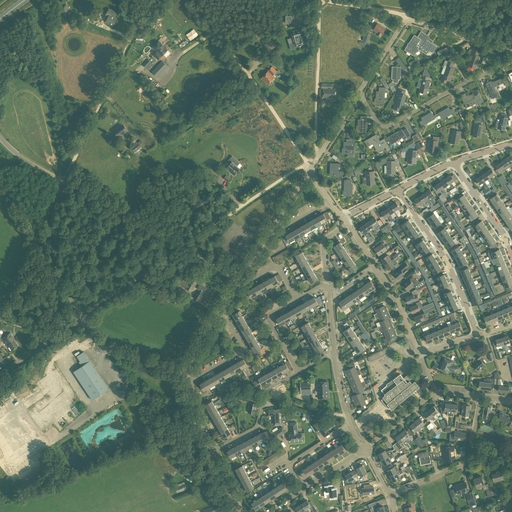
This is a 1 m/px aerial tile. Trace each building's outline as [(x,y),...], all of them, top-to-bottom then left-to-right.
[(80,14),(92,13),(91,5),(79,6),(80,14)] [(116,12),(109,8),(105,15),(108,16),(105,22),(113,26),(117,19),(114,18),(115,16),(114,16),(116,12)] [(294,23),(294,14),(284,14),(284,22),(294,23)] [(382,35),(385,28),(377,24),(373,30),(378,32),(376,35),(380,37),(381,35),(382,35)] [(295,46),(304,44),(301,31),(292,34),(295,46)] [(368,43),(371,34),(365,32),(363,41),(368,43)] [(418,48),(423,40),(421,39),(421,40),(414,36),(406,49),(412,53),(411,54),(414,55),(414,54),(419,51),(418,49),(418,48)] [(418,48),(418,49),(419,47),(421,49),(420,50),(426,54),(429,50),(432,52),(436,47),(424,39),(423,40),(418,48)] [(153,48),(157,52),(153,56),(158,60),(161,56),(162,56),(168,50),(159,41),(153,48)] [(475,69),(480,57),(478,56),(480,50),(473,48),(471,54),(472,54),(468,66),(475,69)] [(402,70),(406,68),(399,57),(395,60),(402,70)] [(148,60),(143,65),(146,68),(151,62),(148,59),(148,60)] [(420,62),(418,59),(409,63),(411,67),(420,62)] [(158,78),(169,67),(162,61),(152,72),(158,78)] [(450,81),(454,69),(452,68),(454,63),(448,61),(445,69),(446,70),(443,78),(442,78),(440,81),(446,83),(447,80),(450,81)] [(271,81),(275,77),(273,75),(277,71),(272,66),(268,71),(261,78),(268,85),(268,84),(269,85),(271,85),(273,83),(273,82),(271,81)] [(400,79),(400,76),(400,70),(400,68),(395,67),(395,70),(392,70),(392,79),(393,79),(393,81),(393,82),(394,83),(396,83),(398,82),(398,81),(398,79),(400,79)] [(427,94),(430,82),(427,81),(428,77),(423,76),(422,80),(423,80),(419,92),(427,94)] [(387,89),(389,88),(382,78),(380,79),(387,89)] [(494,87),(504,82),(502,78),(492,83),(491,81),(486,84),(493,99),(500,96),(498,92),(496,92),(494,87)] [(385,92),(385,88),(380,88),(379,94),(376,94),(376,98),(375,98),(375,99),(375,102),(375,103),(376,103),(384,103),(384,92),(385,92)] [(335,98),(335,89),(324,89),(323,98),(335,98)] [(403,108),(406,95),(404,95),(405,91),(399,90),(398,93),(399,93),(395,106),(394,110),(399,111),(400,107),(403,108)] [(484,103),(478,90),(472,92),(473,95),(470,96),(470,95),(467,96),(466,93),(460,95),(464,103),(466,108),(477,103),(478,105),(484,103)] [(439,113),(436,115),(437,117),(440,115),(442,119),(452,114),(452,115),(456,113),(453,108),(450,110),(449,107),(439,113)] [(423,127),(435,120),(431,113),(419,120),(423,127)] [(505,130),(508,118),(500,116),(499,121),(497,121),(495,127),(498,128),(497,128),(505,130)] [(366,132),(366,120),(358,120),(358,131),(366,132)] [(119,137),(128,130),(122,123),(113,130),(119,137)] [(480,138),(483,125),(475,124),(473,136),(480,138)] [(458,144),(460,132),(453,131),(451,143),(458,144)] [(384,138),(391,149),(391,150),(394,148),(391,143),(403,137),(404,139),(407,138),(403,132),(399,134),(397,132),(387,138),(387,137),(384,138)] [(391,149),(384,138),(380,141),(376,135),(365,141),(368,146),(373,144),(377,152),(385,147),(387,151),(391,149)] [(436,153),(438,141),(429,140),(428,152),(436,153)] [(137,155),(143,150),(136,141),(133,144),(134,145),(131,147),(137,155)] [(352,153),(352,142),(347,142),(347,145),(344,145),(344,154),(348,154),(348,157),(353,157),(353,153),(352,153)] [(415,163),(417,151),(409,150),(408,163),(415,163)] [(233,177),(240,169),(237,166),(240,163),(232,156),(228,161),(229,162),(228,163),(230,164),(225,170),(233,177)] [(505,170),(510,167),(505,159),(500,163),(504,168),(505,170)] [(504,171),(505,170),(504,168),(500,163),(498,164),(497,162),(495,164),(499,171),(502,169),(504,171)] [(375,172),(381,169),(378,163),(372,166),(375,172)] [(341,171),(338,171),(338,167),(341,167),(341,164),(331,164),(330,175),(334,175),(334,178),(339,178),(344,175),(341,171)] [(489,178),(494,175),(491,169),(485,173),(489,178)] [(366,172),(366,180),(363,180),(363,183),(364,184),(367,184),(367,185),(368,186),(370,186),(371,185),(374,184),(373,172),(366,172)] [(498,190),(489,178),(485,173),(481,176),(485,181),(487,180),(491,185),(493,188),(491,190),(493,193),(498,190)] [(445,179),(449,184),(451,188),(454,186),(451,183),(454,181),(450,175),(445,179)] [(491,191),(485,181),(481,176),(476,179),(479,185),(482,183),(485,187),(484,187),(486,191),(484,192),(486,195),(491,191)] [(444,188),(449,184),(445,179),(440,182),(444,188)] [(352,196),(352,184),(351,184),(351,181),(345,180),(344,191),(343,191),(343,195),(344,195),(344,196),(352,196)] [(447,192),(444,188),(440,182),(435,186),(439,191),(442,189),(445,194),(447,192)] [(506,193),(508,191),(504,184),(500,187),(502,191),(504,189),(506,193)] [(424,193),(432,204),(435,202),(433,199),(436,198),(430,189),(424,193)] [(430,206),(432,204),(424,193),(419,197),(425,205),(428,203),(430,206)] [(493,204),(500,199),(497,194),(489,199),(493,204)] [(460,205),(467,200),(463,195),(456,200),(460,205)] [(194,211),(207,202),(204,197),(191,207),(194,211)] [(426,206),(425,205),(419,197),(414,200),(418,206),(421,204),(423,208),(426,206)] [(497,209),(504,204),(500,199),(493,204),(497,209)] [(464,210),(471,205),(467,200),(460,205),(464,210)] [(396,202),(391,206),(394,211),(395,211),(399,217),(396,219),(397,221),(403,217),(401,215),(399,213),(400,213),(398,209),(400,208),(396,202)] [(500,215),(508,210),(510,208),(508,206),(506,207),(504,204),(497,209),(500,215)] [(467,215),(474,210),(471,205),(464,210),(467,215)] [(390,215),(394,211),(391,206),(386,210),(390,215)] [(385,218),(390,215),(386,210),(381,213),(385,218)] [(474,210),(467,215),(471,221),(478,216),(474,210)] [(504,220),(511,215),(508,210),(500,215),(504,220)] [(427,218),(430,223),(438,218),(434,212),(427,218)] [(322,223),(327,220),(323,214),(318,217),(322,223)] [(312,220),(316,227),(322,223),(318,217),(312,220)] [(375,229),(377,231),(380,229),(378,227),(380,226),(375,217),(369,221),(373,226),(375,229),(375,228),(375,229)] [(438,218),(430,223),(434,228),(441,223),(438,218)] [(307,223),(311,230),(316,227),(312,220),(307,223)] [(405,230),(412,225),(408,220),(401,225),(405,230)] [(478,231),(485,226),(481,220),(474,225),(478,231)] [(368,230),(373,226),(369,221),(364,225),(368,230)] [(310,230),(311,230),(307,223),(302,226),(305,233),(310,230)] [(360,228),(363,233),(368,230),(364,225),(360,228)] [(415,230),(412,225),(405,230),(408,235),(415,230)] [(305,233),(302,226),(296,229),(300,236),(301,236),(305,233)] [(481,236),(489,231),(485,226),(478,231),(481,236)] [(444,227),(437,233),(441,238),(448,233),(444,227)] [(300,236),(296,229),(291,233),(294,239),(295,239),(300,236)] [(412,240),(419,235),(415,230),(408,235),(412,240)] [(463,242),(466,239),(465,236),(461,231),(458,232),(462,238),(460,239),(461,242),(463,242)] [(485,241),(492,236),(489,231),(481,236),(485,241)] [(294,239),(291,233),(285,236),(289,242),(294,239)] [(448,233),(441,238),(444,243),(452,238),(448,233)] [(492,236),(485,241),(489,247),(491,249),(497,247),(495,242),(496,242),(492,236)] [(452,238),(444,243),(448,248),(455,243),(452,238)] [(378,255),(387,249),(383,243),(385,242),(382,239),(376,243),(378,246),(375,249),(379,254),(378,255)] [(469,249),(471,248),(469,243),(466,239),(463,242),(464,245),(466,244),(469,249)] [(426,245),(422,240),(415,245),(419,250),(426,245)] [(337,252),(343,248),(340,242),(334,246),(337,252)] [(429,251),(426,245),(419,250),(423,255),(429,251)] [(459,246),(451,250),(454,256),(462,252),(459,246)] [(341,257),(347,253),(343,248),(337,252),(341,257)] [(493,258),(502,255),(499,249),(491,252),(493,258)] [(394,259),(398,256),(403,253),(401,251),(392,256),(394,259)] [(299,261),(305,257),(302,252),(295,256),(299,261)] [(462,252),(454,256),(457,261),(465,257),(462,252)] [(344,262),(350,258),(347,253),(341,257),(344,262)] [(432,254),(424,258),(428,264),(435,259),(432,254)] [(385,265),(391,260),(388,255),(381,259),(385,265)] [(496,264),(504,261),(502,255),(493,258),(496,264)] [(302,267),(308,263),(305,257),(299,261),(302,267)] [(465,257),(457,261),(460,267),(468,263),(465,257)] [(348,267),(354,263),(350,258),(344,262),(348,267)] [(435,259),(428,264),(431,269),(439,264),(435,259)] [(391,260),(385,265),(388,270),(395,266),(391,260)] [(498,270),(506,267),(504,261),(496,264),(498,270)] [(305,272),(311,268),(308,263),(302,267),(305,272)] [(354,263),(348,267),(351,273),(358,268),(354,263)] [(398,280),(404,274),(404,273),(403,272),(409,266),(406,263),(400,269),(394,275),(398,280)] [(439,264),(431,269),(434,274),(442,270),(439,264)] [(501,276),(509,273),(506,267),(498,270),(501,276)] [(308,277),(314,274),(311,268),(305,272),(308,277)] [(470,273),(468,268),(460,271),(463,276),(470,273)] [(473,279),(470,273),(463,276),(465,282),(473,279)] [(503,282),(511,279),(509,273),(501,276),(503,282)] [(192,291),(200,278),(193,274),(188,284),(180,279),(178,283),(192,291)] [(314,274),(308,277),(311,283),(317,279),(314,274)] [(439,283),(446,280),(443,274),(436,277),(438,283),(439,283)] [(269,279),(273,286),(278,282),(275,276),(269,279)] [(423,279),(419,282),(416,279),(415,280),(413,277),(409,279),(403,285),(407,290),(413,285),(415,287),(417,289),(425,284),(423,279)] [(267,289),(273,286),(269,279),(264,282),(267,289)] [(475,285),(473,279),(465,282),(467,288),(475,285)] [(511,280),(511,279),(503,282),(507,292),(511,289),(511,280)] [(441,289),(448,286),(446,280),(439,283),(438,283),(440,289),(441,289)] [(365,285),(370,292),(375,288),(370,281),(365,285)] [(262,292),(267,289),(264,282),(258,285),(262,292)] [(204,304),(211,291),(200,284),(197,289),(201,291),(196,299),(204,304)] [(418,293),(427,287),(425,284),(422,286),(416,290),(418,293)] [(256,295),(262,292),(258,285),(253,288),(256,295)] [(365,296),(370,292),(365,285),(360,288),(365,296)] [(477,290),(475,285),(467,288),(470,294),(477,290)] [(251,298),(256,295),(253,288),(247,291),(251,298)] [(359,299),(365,296),(360,288),(355,292),(359,299)] [(480,296),(477,290),(470,294),(472,299),(480,296)] [(446,300),(453,297),(451,291),(443,294),(445,300),(446,300)] [(354,303),(359,299),(355,292),(349,295),(354,303)] [(349,306),(354,303),(349,295),(344,299),(349,306)] [(417,297),(416,295),(413,296),(413,295),(405,298),(408,304),(415,300),(416,301),(418,300),(417,297)] [(482,302),(480,296),(472,299),(475,305),(482,302)] [(309,300),(312,307),(318,304),(314,297),(309,300)] [(448,306),(455,303),(453,297),(446,300),(445,300),(448,306)] [(344,299),(339,303),(344,310),(349,306),(344,299)] [(307,310),(312,307),(309,300),(303,303),(307,310)] [(423,308),(420,301),(416,303),(417,305),(410,308),(412,313),(419,310),(419,309),(423,308)] [(302,313),(307,310),(303,303),(298,307),(302,313)] [(455,303),(448,306),(450,312),(458,308),(455,303)] [(375,317),(388,311),(386,308),(385,308),(384,306),(380,307),(379,305),(373,307),(374,309),(375,310),(377,313),(374,315),(375,317)] [(296,316),(302,313),(298,307),(292,310),(296,316)] [(504,317),(509,315),(506,308),(501,311),(504,317)] [(291,319),(296,316),(292,310),(287,313),(291,319)] [(236,320),(242,316),(239,311),(233,315),(236,320)] [(388,318),(389,318),(388,315),(389,315),(388,311),(375,317),(376,319),(379,318),(380,322),(388,318)] [(498,320),(504,317),(501,311),(495,313),(498,320)] [(285,322),(291,319),(287,313),(282,316),(285,322)] [(425,313),(422,314),(421,314),(414,317),(416,323),(423,320),(424,321),(428,320),(425,313)] [(492,322),(498,320),(495,313),(489,315),(492,322)] [(486,325),(492,322),(489,315),(484,318),(486,325)] [(239,326),(246,322),(242,316),(236,320),(239,326)] [(280,326),(285,322),(282,316),(276,319),(280,326)] [(389,321),(388,318),(380,322),(379,322),(380,326),(377,327),(378,330),(391,324),(390,320),(389,321)] [(454,325),(454,324),(453,324),(452,321),(450,322),(451,325),(448,327),(451,333),(456,331),(454,325)] [(242,331),(249,327),(246,322),(239,326),(242,331)] [(305,332),(311,328),(308,322),(302,326),(305,332)] [(454,325),(456,331),(462,329),(459,322),(454,324),(454,325)] [(384,334),(393,330),(392,328),(393,327),(391,324),(378,330),(379,332),(382,330),(384,334)] [(347,337),(354,332),(350,326),(343,331),(347,337)] [(245,336),(252,332),(249,327),(242,331),(245,336)] [(445,336),(451,333),(448,327),(442,329),(445,336)] [(308,337),(314,333),(311,328),(305,332),(308,337)] [(439,338),(445,336),(442,329),(436,331),(439,338)] [(393,330),(384,334),(386,338),(383,339),(385,344),(391,342),(389,339),(397,336),(395,332),(394,332),(393,330)] [(433,340),(439,338),(436,331),(431,334),(433,340)] [(248,342),(255,338),(252,332),(245,336),(248,342)] [(350,342),(357,337),(354,332),(347,337),(350,342)] [(6,335),(15,348),(18,346),(14,340),(9,333),(6,335)] [(311,342),(317,339),(314,333),(308,337),(311,342)] [(428,343),(433,340),(431,334),(425,336),(428,343)] [(12,350),(15,348),(6,335),(2,338),(7,346),(8,345),(12,350)] [(501,338),(506,351),(508,350),(507,346),(510,345),(507,336),(501,338)] [(354,347),(361,342),(357,337),(350,342),(354,347)] [(251,347),(258,343),(255,338),(248,342),(251,347)] [(503,352),(506,351),(501,338),(495,340),(497,346),(501,345),(501,346),(502,347),(503,352)] [(314,348),(321,344),(317,339),(311,342),(314,348)] [(361,342),(354,347),(357,353),(365,348),(361,342)] [(258,343),(251,347),(255,352),(256,351),(259,350),(261,349),(258,343)] [(321,344),(314,348),(317,353),(324,350),(321,344)] [(370,362),(389,352),(387,347),(367,358),(370,362)] [(72,370),(90,400),(107,389),(83,351),(75,356),(81,365),(72,370)] [(477,370),(486,363),(483,360),(484,359),(482,357),(484,355),(482,352),(476,357),(479,360),(473,365),(477,370)] [(455,373),(457,367),(452,365),(453,362),(443,358),(438,368),(448,373),(450,370),(455,373)] [(238,362),(242,369),(247,366),(243,359),(238,362)] [(236,372),(242,369),(238,362),(232,365),(236,372)] [(280,366),(284,373),(289,370),(285,363),(280,366)] [(347,377),(361,372),(360,369),(357,371),(354,367),(355,366),(354,364),(348,366),(349,369),(345,371),(346,373),(345,373),(347,377)] [(231,375),(236,372),(232,365),(227,369),(231,375)] [(278,376),(284,373),(280,366),(275,370),(278,376)] [(225,378),(231,375),(227,369),(222,372),(225,378)] [(273,379),(278,376),(275,370),(269,373),(273,379)] [(220,381),(225,378),(222,372),(216,375),(220,381)] [(350,383),(360,379),(358,375),(361,374),(361,372),(347,377),(348,381),(349,380),(350,383)] [(267,382),(273,379),(269,373),(264,376),(267,382)] [(387,385),(381,390),(384,394),(385,395),(383,397),(383,398),(381,400),(388,409),(390,407),(391,409),(419,386),(415,381),(413,382),(407,375),(404,378),(400,374),(388,383),(390,384),(388,386),(387,385)] [(214,385),(220,381),(216,375),(211,378),(214,385)] [(262,385),(267,382),(264,376),(258,379),(262,385)] [(209,388),(214,385),(211,378),(205,381),(209,388)] [(491,383),(492,379),(487,378),(487,379),(484,379),(484,382),(479,382),(479,389),(491,390),(491,383)] [(256,388),(262,385),(258,379),(252,383),(256,388)] [(352,389),(365,384),(364,381),(361,383),(360,379),(350,383),(351,385),(350,385),(352,389)] [(204,391),(209,388),(205,381),(200,384),(204,391)] [(301,395),(311,394),(310,382),(300,383),(301,395)] [(318,398),(328,398),(327,382),(317,382),(318,398)] [(352,396),(365,391),(363,387),(366,386),(365,384),(352,389),(353,393),(354,392),(355,395),(352,396)] [(353,403),(367,397),(366,395),(363,396),(361,392),(365,391),(352,396),(353,398),(352,399),(353,403)] [(367,397),(353,403),(355,406),(356,406),(357,408),(358,411),(364,408),(363,406),(366,405),(365,401),(368,399),(367,397)] [(208,410),(215,406),(212,401),(205,405),(208,410)] [(255,414),(257,404),(250,403),(248,413),(255,414)] [(450,416),(452,404),(443,403),(443,407),(445,407),(444,410),(448,411),(447,416),(450,416)] [(436,419),(438,417),(435,414),(438,412),(436,409),(437,408),(435,405),(434,406),(433,406),(428,410),(433,416),(436,419)] [(469,416),(470,406),(463,405),(462,415),(469,416)] [(211,416),(218,412),(215,406),(208,410),(211,416)] [(494,417),(495,415),(492,414),(493,411),(491,411),(491,407),(484,406),(482,417),(489,419),(490,417),(494,417)] [(269,416),(273,415),(274,425),(282,425),(281,414),(280,409),(268,409),(269,416)] [(369,411),(368,409),(361,415),(363,417),(370,411),(369,411)] [(428,410),(423,414),(428,420),(431,418),(433,421),(436,419),(433,416),(428,410)] [(214,421),(221,417),(218,412),(211,416),(214,421)] [(504,424),(508,415),(501,412),(497,421),(504,424)] [(218,426),(224,423),(221,417),(214,421),(218,426)] [(420,428),(425,424),(419,418),(414,422),(420,428)] [(329,430),(322,420),(316,424),(315,423),(311,425),(315,431),(319,429),(322,434),(329,430)] [(298,433),(297,422),(289,423),(291,434),(289,434),(290,443),(302,441),(302,433),(298,433)] [(422,431),(420,428),(414,422),(409,425),(415,432),(417,430),(419,433),(422,431)] [(221,432),(227,428),(224,423),(218,426),(221,432)] [(488,433),(491,427),(490,427),(487,425),(481,423),(479,429),(488,433)] [(498,436),(500,431),(491,427),(488,433),(498,436)] [(227,428),(221,432),(224,437),(230,434),(227,428)] [(407,442),(409,441),(407,438),(410,436),(405,429),(400,433),(407,442)] [(465,440),(466,433),(459,432),(454,431),(454,436),(451,436),(451,441),(454,441),(454,439),(465,440)] [(500,431),(498,436),(507,440),(509,435),(500,431)] [(261,442),(267,439),(263,432),(257,436),(261,442)] [(400,433),(395,437),(398,441),(400,444),(402,442),(405,446),(406,446),(408,448),(411,446),(407,442),(400,433)] [(255,445),(261,442),(257,436),(251,439),(255,445)] [(416,438),(422,446),(426,443),(423,439),(422,440),(418,436),(416,438)] [(419,448),(422,446),(416,438),(413,440),(419,448)] [(249,449),(255,445),(251,439),(245,442),(249,449)] [(243,452),(249,449),(245,442),(239,445),(243,452)] [(385,450),(378,454),(381,460),(396,452),(398,450),(395,444),(392,446),(394,449),(391,451),(391,450),(386,452),(385,450)] [(237,455),(243,452),(239,445),(233,448),(237,455)] [(336,448),(340,454),(346,451),(344,448),(346,447),(345,446),(343,447),(342,445),(336,448)] [(453,447),(443,448),(444,454),(444,460),(455,458),(454,452),(453,447)] [(230,458),(237,455),(233,448),(227,451),(230,458)] [(335,458),(340,454),(336,448),(331,452),(335,458)] [(330,461),(335,458),(331,452),(326,455),(330,461)] [(396,452),(381,460),(384,465),(391,461),(390,459),(394,456),(397,454),(396,452)] [(401,463),(408,459),(405,454),(399,457),(401,463)] [(325,465),(330,461),(326,455),(321,458),(325,465)] [(429,455),(419,458),(420,465),(431,463),(429,455)] [(320,468),(325,465),(321,458),(315,462),(320,468)] [(314,471),(320,468),(315,462),(310,465),(314,471)] [(309,475),(314,471),(310,465),(305,469),(309,475)] [(353,471),(356,477),(359,475),(360,477),(367,473),(362,465),(356,469),(357,470),(353,471)] [(399,471),(396,465),(394,467),(387,471),(390,476),(399,471)] [(238,475),(245,471),(242,466),(236,469),(238,475)] [(399,471),(390,476),(393,482),(393,481),(394,483),(398,481),(397,479),(400,478),(398,474),(406,470),(408,473),(410,472),(408,467),(405,468),(402,470),(401,470),(399,471)] [(304,478),(309,475),(305,469),(300,472),(304,478)] [(494,482),(503,479),(501,470),(496,472),(496,473),(492,475),(494,482)] [(241,480),(248,477),(245,471),(238,475),(241,480)] [(354,478),(356,477),(353,471),(351,473),(351,472),(345,475),(349,482),(354,479),(354,478)] [(477,488),(485,485),(481,476),(473,479),(477,488)] [(244,486),(251,482),(248,477),(241,480),(244,486)] [(184,482),(174,485),(176,492),(187,489),(184,482)] [(251,482),(244,486),(247,491),(254,488),(251,482)] [(469,493),(465,482),(453,487),(455,493),(457,492),(458,494),(464,492),(466,495),(468,494),(470,499),(467,500),(470,507),(472,506),(473,508),(476,506),(476,505),(476,504),(474,498),(472,492),(469,493)] [(278,486),(282,493),(287,489),(283,483),(278,486)] [(371,487),(370,484),(363,485),(364,488),(362,488),(362,495),(375,494),(374,487),(371,487)] [(334,489),(333,485),(328,486),(324,487),(325,492),(329,492),(329,497),(331,497),(331,498),(336,497),(336,496),(336,489),(334,489)] [(345,487),(347,500),(357,498),(355,485),(345,487)] [(277,496),(282,493),(278,486),(273,490),(277,496)] [(272,499),(277,496),(273,490),(267,493),(272,499)] [(266,503),(272,499),(267,493),(262,497),(266,503)] [(261,506),(266,503),(262,497),(257,500),(261,506)] [(256,510),(261,506),(257,500),(252,503),(256,510)] [(301,504),(306,511),(308,511),(309,511),(307,508),(311,506),(307,500),(301,504)] [(405,511),(414,511),(413,510),(415,510),(413,502),(408,503),(409,507),(405,508),(405,511)]
